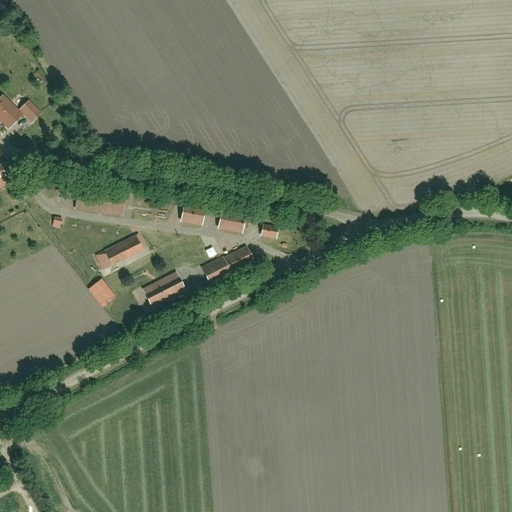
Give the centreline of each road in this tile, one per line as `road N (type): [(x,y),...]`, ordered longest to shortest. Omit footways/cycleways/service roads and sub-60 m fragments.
road 1 (residential): [(0,419),(368,232)]
road 2 (residential): [(368,232),(339,216),(0,152)]
road 3 (residential): [(368,232),(438,217),(511,218)]
